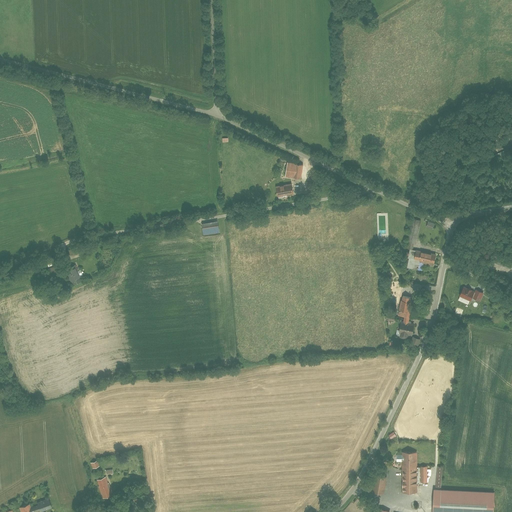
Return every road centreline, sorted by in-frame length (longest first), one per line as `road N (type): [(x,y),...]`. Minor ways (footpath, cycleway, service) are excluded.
road 1 (residential): [(0,292),(45,278),(59,248),(98,235),(369,187)]
road 2 (residential): [(333,511),(368,463),(427,337),(452,226)]
road 3 (residential): [(0,59),(214,115)]
road 4 (residential): [(214,115),(369,187)]
